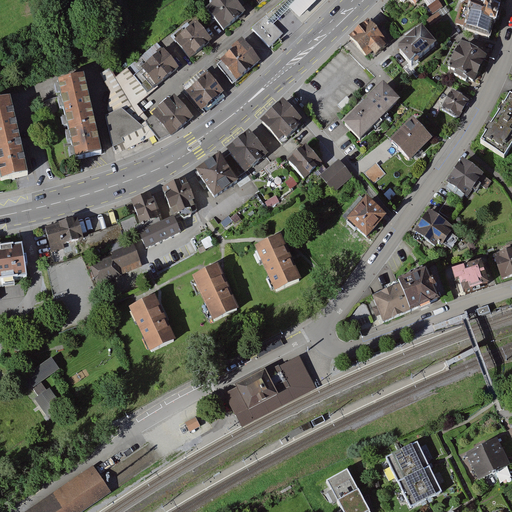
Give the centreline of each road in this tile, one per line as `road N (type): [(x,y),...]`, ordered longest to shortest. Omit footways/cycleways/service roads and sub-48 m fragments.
road 1 (residential): [(511,291),(351,348),(337,351),(324,340),(327,323),(462,145),(511,45)]
road 2 (primary): [(280,73),(150,172),(0,216)]
road 3 (residential): [(283,0),(154,102)]
